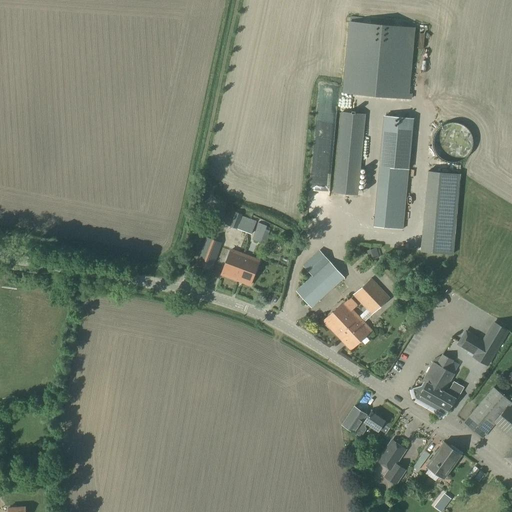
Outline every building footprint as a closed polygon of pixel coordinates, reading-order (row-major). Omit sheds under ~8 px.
[(415,28),(349,21),(342,93),(411,100),(412,94),(409,94),(415,28)] [(358,196),(365,115),(340,112),(333,193),(358,196)] [(414,119),(383,116),(373,227),(403,230),(414,119)] [(453,255),(460,174),(428,171),(420,252),(453,255)] [(252,235),(257,221),(229,210),(224,225),(252,235)] [(259,243),(266,226),(258,223),(251,240),(259,243)] [(212,271),(222,244),(205,238),(195,264),(212,271)] [(249,285),(258,262),(231,251),(222,274),(249,285)] [(311,308),(344,278),(319,251),(303,266),(312,276),(296,291),(311,308)] [(372,315),(390,299),(371,279),(352,295),(372,315)] [(339,337),(359,318),(344,302),(324,321),(339,337)] [(351,350),(371,331),(359,318),(339,337),(351,350)] [(473,358),(487,366),(508,331),(494,323),(482,341),(466,332),(457,346),(474,356),(473,358)] [(448,371),(453,361),(442,355),(437,365),(432,362),(422,381),(426,384),(420,395),(448,411),(455,399),(457,400),(464,388),(453,382),(449,389),(448,388),(446,391),(445,391),(454,375),(448,371)] [(482,438),(495,422),(510,406),(511,402),(494,388),(464,423),(482,438)] [(495,422),(511,436),(511,407),(510,406),(495,422)] [(358,435),(364,426),(359,422),(362,417),(352,410),(342,425),(358,435)] [(385,422),(371,412),(364,422),(378,432),(379,430),(386,434),(391,426),(385,422)] [(404,449),(393,441),(388,449),(386,448),(377,462),(388,469),(383,477),(396,486),(406,471),(396,464),(398,462),(396,461),(404,449)] [(445,442),(427,467),(444,479),(463,453),(452,445),(451,447),(445,442)] [(472,475),(483,482),(489,474),(478,466),(472,475)]
